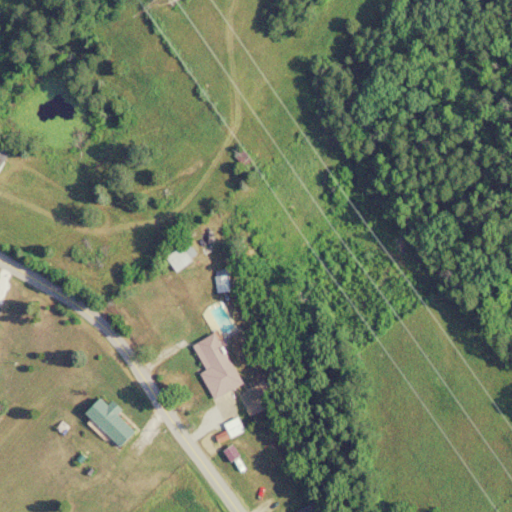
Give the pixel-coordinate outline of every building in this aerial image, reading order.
[(0,170),(8,156),(0,151),(0,170)] [(197,257),(187,244),(166,259),(176,273),(197,257)] [(200,375),(214,401),(243,386),(215,333),(193,346),(206,371),(200,375)] [(113,402),(108,406),(101,399),(85,414),(119,448),(135,432),(119,415),(123,412),(113,402)] [(297,511),(319,511),(314,502),(297,511)]
